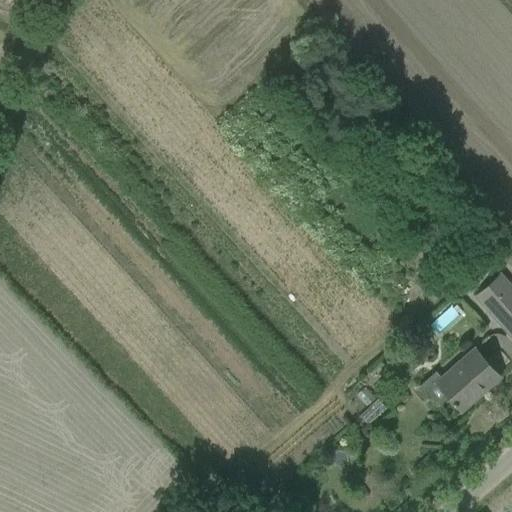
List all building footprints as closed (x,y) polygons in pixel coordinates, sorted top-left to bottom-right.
[(455,213),(420,244),(419,245),(434,262),(435,261),(470,230),(455,213)] [(476,297),(506,331),(511,337),(511,289),(500,276),(476,297)] [(436,383),(447,396),(452,401),(452,402),(455,406),(456,405),(461,411),(462,410),(459,407),(483,386),(485,389),(499,377),(486,362),(474,349),(436,383)] [(356,396),(375,416),(384,408),(364,387),(356,396)] [(437,484),(453,471),(440,455),(424,468),(437,484)]
